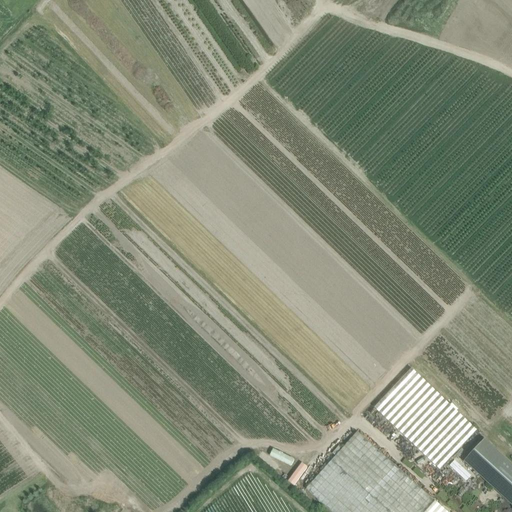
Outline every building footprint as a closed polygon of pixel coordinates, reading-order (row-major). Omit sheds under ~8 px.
[(374,408),(439,469),(476,431),(411,369),(374,408)] [(446,511),(357,432),(306,490),(330,511),(446,511)] [(464,462),(511,505),(511,464),(484,439),(464,462)] [(273,449),(270,456),(292,466),(295,459),(273,449)] [(276,469),(280,464),(262,451),(259,457),(276,469)] [(287,481),(294,486),(308,467),(302,462),(287,481)]
